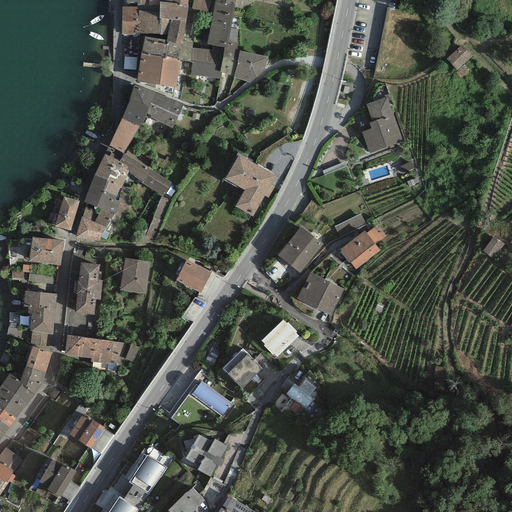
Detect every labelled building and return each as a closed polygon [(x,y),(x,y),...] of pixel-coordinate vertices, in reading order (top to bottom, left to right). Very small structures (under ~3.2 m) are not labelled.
[(210,0),(193,0),(191,9),(208,13),(210,0)] [(183,41),(187,5),(163,2),(159,2),(160,5),(159,12),(159,19),(161,19),(160,34),(160,35),(168,35),(167,40),(166,42),(168,42),(182,44),(183,41)] [(234,6),(215,2),(207,44),(212,45),(224,47),(227,47),(228,41),(234,6)] [(122,7),(122,34),(127,35),(134,35),(134,34),(139,34),(160,34),(161,19),(159,19),(159,12),(140,11),(138,11),(137,7),(122,7)] [(421,16),(386,9),(373,76),(408,82),(421,16)] [(167,40),(145,37),(141,54),(165,58),(168,42),(166,42),(167,40)] [(182,44),(168,42),(165,58),(180,61),(190,62),(190,60),(192,48),(192,42),(183,41),(182,44)] [(238,44),(228,41),(227,47),(224,47),(221,65),(220,73),(222,73),(234,76),(239,51),(236,51),(238,44)] [(221,65),(224,47),(212,45),(211,50),(192,48),(190,60),(192,61),(221,65)] [(462,45),(446,59),(456,70),(472,57),(462,45)] [(267,57),(239,51),(234,76),(233,78),(250,82),(264,70),(267,57)] [(165,58),(141,54),(136,81),(176,87),(180,61),(165,58)] [(220,73),(221,65),(192,61),(190,75),(220,80),(222,73),(220,73)] [(469,71),(464,65),(455,73),(460,79),(469,71)] [(154,93),(134,85),(129,100),(149,107),(154,93)] [(184,105),(154,93),(149,107),(146,114),(150,116),(150,117),(172,129),(184,105)] [(369,123),(371,129),(361,133),(369,154),(403,141),(386,96),(365,104),(372,122),(369,123)] [(146,114),(149,107),(129,100),(121,119),(139,126),(142,122),(143,122),(146,114)] [(139,126),(121,119),(109,146),(123,153),(139,126)] [(123,153),(109,146),(94,175),(108,181),(104,191),(116,196),(120,188),(121,188),(128,172),(129,171),(126,170),(127,167),(119,162),(123,153)] [(125,154),(123,153),(119,162),(127,167),(126,170),(129,171),(128,172),(135,175),(134,177),(142,182),(141,183),(162,196),(171,183),(152,170),(154,168),(127,151),(125,154)] [(275,176),(238,155),(225,179),(244,190),(235,207),(252,217),(264,196),(268,198),(274,187),(270,185),(275,176)] [(410,161),(399,167),(402,174),(414,169),(410,161)] [(353,182),(346,167),(324,176),(330,191),(353,182)] [(108,181),(94,175),(83,202),(86,203),(114,213),(115,213),(120,202),(118,201),(115,200),(116,196),(104,191),(108,181)] [(134,189),(123,186),(118,201),(120,202),(115,213),(114,213),(113,214),(122,218),(128,206),(134,189)] [(79,201),(63,197),(55,226),(70,231),(79,201)] [(171,200),(161,197),(145,236),(156,240),(171,200)] [(114,213),(86,203),(82,217),(81,217),(75,238),(99,240),(113,214),(114,213)] [(339,237),(365,224),(360,214),(334,227),(339,237)] [(377,224),(366,233),(375,244),(386,235),(377,224)] [(300,273),(322,244),(300,226),(277,256),(300,273)] [(355,269),(379,250),(375,244),(366,233),(364,231),(340,250),(355,269)] [(493,256),(506,242),(495,233),(482,247),(493,256)] [(60,265),(64,241),(32,238),(29,262),(60,265)] [(145,294),(150,262),(124,258),(119,290),(145,294)] [(211,272),(186,259),(175,280),(200,293),(211,272)] [(99,265),(79,263),(74,313),(95,314),(96,300),(100,300),(102,281),(98,280),(99,265)] [(31,265),(22,265),(22,272),(24,272),(31,273),(31,265)] [(309,273),(296,299),(331,316),(344,290),(309,273)] [(53,277),(29,274),(28,281),(52,284),(53,277)] [(28,314),(32,314),(54,317),(57,295),(25,291),(23,307),(28,307),(28,314)] [(52,334),(54,317),(32,314),(30,331),(32,331),(47,333),(52,334)] [(298,336),(295,333),(296,331),(287,322),(286,324),(283,320),(261,341),(264,344),(263,346),(272,355),(273,354),(277,357),(298,336)] [(46,346),(47,333),(32,331),(30,345),(35,345),(46,346)] [(110,362),(113,341),(67,335),(64,355),(91,358),(91,362),(110,364),(110,362)] [(130,344),(113,341),(110,362),(118,363),(121,357),(133,362),(139,347),(130,344)] [(35,347),(32,346),(25,367),(45,373),(52,353),(49,352),(35,347)] [(242,389),(262,369),(261,367),(253,360),(242,348),(221,369),(242,389)] [(253,360),(261,367),(268,360),(260,353),(253,360)] [(42,385),(45,373),(25,367),(20,381),(22,384),(23,386),(34,395),(42,385)] [(20,381),(9,374),(1,385),(27,404),(34,395),(23,386),(22,384),(20,381)] [(293,384),(285,394),(295,401),(301,405),(306,409),(314,399),(310,396),(316,387),(305,379),(299,388),(293,384)] [(231,403),(201,381),(191,394),(221,416),(231,403)] [(0,407),(16,419),(27,404),(1,385),(0,386),(0,407)] [(295,413),(301,405),(295,401),(289,409),(295,413)] [(16,419),(0,407),(0,420),(9,427),(16,419)] [(90,449),(104,427),(83,413),(69,434),(90,449)] [(0,439),(9,427),(0,420),(0,439)] [(220,458),(227,446),(214,439),(212,442),(199,435),(186,458),(200,466),(197,471),(210,478),(216,466),(220,468),(224,460),(220,458)] [(23,460),(5,447),(0,454),(0,463),(13,472),(14,473),(23,460)] [(147,494),(148,495),(166,467),(147,454),(128,482),(133,485),(147,494)] [(60,497),(76,471),(63,464),(62,465),(52,459),(38,482),(48,488),(47,490),(60,497)] [(13,472),(0,463),(0,479),(4,483),(5,481),(8,483),(9,482),(11,483),(15,477),(11,474),(13,472)] [(222,485),(210,478),(204,490),(212,502),(222,485)] [(138,510),(147,494),(133,485),(123,500),(138,510)] [(192,487),(167,510),(168,511),(167,511),(192,511),(205,501),(192,487)] [(136,511),(138,510),(123,500),(119,497),(108,511),(136,511)] [(254,511),(232,498),(224,511),(254,511)]
